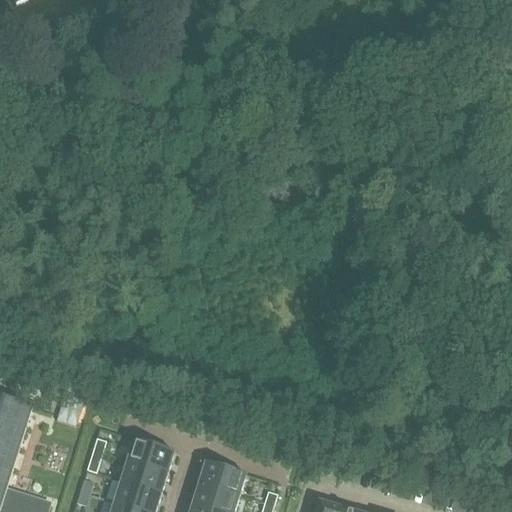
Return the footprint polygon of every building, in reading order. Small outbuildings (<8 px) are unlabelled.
[(33,410),(0,399),(0,511),(48,511),(51,506),(7,492),(33,410)] [(97,441),(94,453),(103,456),(107,444),(97,441)] [(135,442),(128,464),(168,476),(175,455),(135,442)] [(94,453),(90,464),(100,467),(103,456),(94,453)] [(162,497),(168,476),(128,464),(122,484),(162,497)] [(207,464),(200,486),(240,498),(247,477),(207,464)] [(84,483),(81,494),(90,497),(94,486),(84,483)] [(138,511),(157,511),(162,497),(122,484),(115,505),(138,511)] [(211,511),(235,511),(240,498),(200,486),(193,506),(211,511)] [(90,497),(81,494),(77,506),(87,509),(90,497)] [(269,494),(265,506),(275,509),(278,498),(269,494)]
